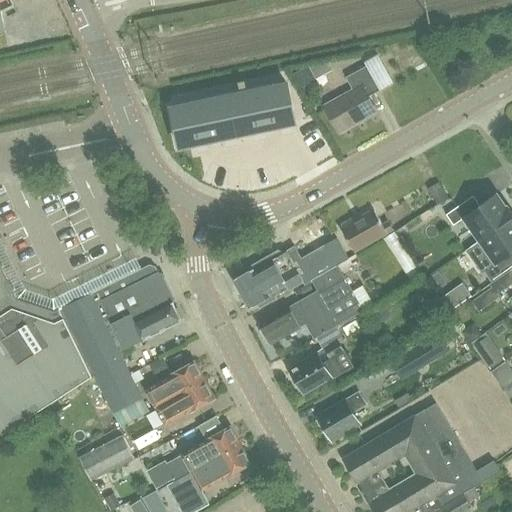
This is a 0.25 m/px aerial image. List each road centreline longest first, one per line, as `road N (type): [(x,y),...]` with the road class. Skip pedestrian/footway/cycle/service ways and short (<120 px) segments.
road 1 (secondary): [(325,511),(202,290),(198,249),(208,211)]
road 2 (tertiary): [(472,102),(274,211),(208,211)]
road 3 (unclassified): [(0,162),(132,131)]
road 4 (secondary): [(132,131),(84,15)]
